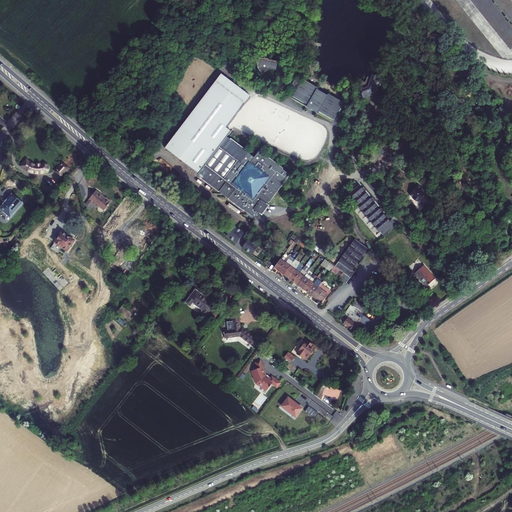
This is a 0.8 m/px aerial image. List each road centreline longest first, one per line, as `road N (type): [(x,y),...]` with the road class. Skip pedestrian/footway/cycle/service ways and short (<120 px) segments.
road 1 (primary): [(32,100),(350,349),(367,378)]
road 2 (primary): [(384,356),(365,351),(146,187),(37,94)]
road 3 (tertiary): [(143,511),(330,437),(345,423)]
